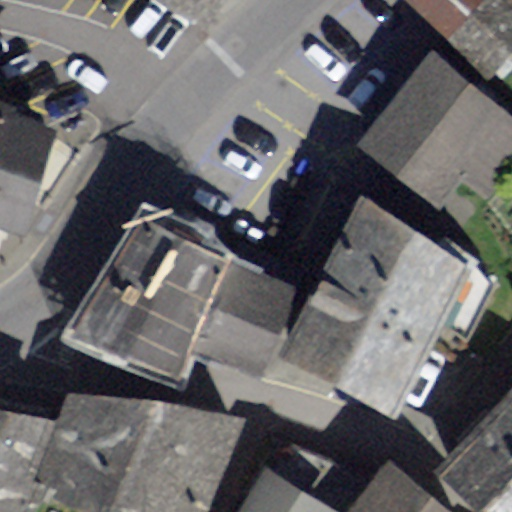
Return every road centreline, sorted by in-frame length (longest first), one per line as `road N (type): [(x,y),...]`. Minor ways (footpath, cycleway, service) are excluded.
road 1 (residential): [(2,343),(153,373),(366,441),(464,511)]
road 2 (residential): [(206,117),(2,343)]
road 3 (residential): [(206,117),(0,39)]
road 4 (residential): [(309,0),(206,117)]
